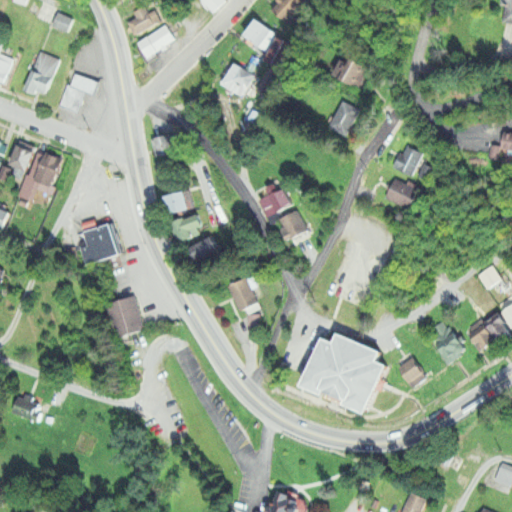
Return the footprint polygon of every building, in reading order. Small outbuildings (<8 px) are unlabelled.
[(226,0),(215,11),(204,0),(226,0)] [(278,0),(300,0),(284,19),(272,8),(278,0)] [(140,17),(136,11),(147,4),(151,11),(157,8),(164,19),(138,33),(132,22),(140,17)] [(69,31),(56,25),(62,11),(75,17),(69,31)] [(245,34),(261,16),(281,34),(265,51),(245,34)] [(140,42),(166,22),(177,37),(152,57),(140,42)] [(281,36),(294,42),(284,65),(270,59),(281,36)] [(6,82),(0,79),(0,47),(18,54),(6,82)] [(42,49),(56,55),(64,59),(49,92),(41,89),(40,92),(26,86),(27,83),(42,49)] [(362,86),(339,73),(350,54),(373,66),(362,86)] [(191,97),(181,82),(202,68),(212,82),(191,97)] [(74,83),(78,72),(102,81),(97,94),(88,90),(80,111),(62,103),(71,82),(74,83)] [(335,128),(350,135),(361,109),(346,102),(335,128)] [(158,156),(154,139),(178,133),(182,149),(158,156)] [(494,142),(505,144),(504,157),(493,156),(494,142)] [(20,143),(37,151),(29,169),(12,162),(20,143)] [(409,145),(425,153),(414,175),(398,167),(409,145)] [(36,185),(30,199),(19,195),(39,150),(50,155),(47,161),(64,169),(54,193),(36,185)] [(427,160),(440,166),(433,179),(421,173),(427,160)] [(0,169),(3,163),(14,168),(9,180),(0,176),(0,169)] [(416,210),(390,198),(400,176),(426,189),(416,210)] [(281,210),(273,193),(286,187),(294,204),(281,210)] [(174,213),(170,194),(187,190),(191,209),(174,213)] [(7,231),(0,228),(0,204),(16,211),(7,231)] [(283,218),(302,210),(310,229),(291,237),(283,218)] [(199,213),(204,223),(192,228),(196,236),(185,242),(176,223),(187,218),(188,219),(199,213)] [(88,264),(122,251),(111,222),(86,232),(89,239),(80,243),(88,264)] [(202,262),(194,248),(214,237),(222,251),(202,262)] [(0,293),(0,265),(10,270),(0,293)] [(245,312),(230,285),(249,275),(264,301),(245,312)] [(137,294),(149,329),(119,339),(107,303),(137,294)] [(511,334),(507,338),(489,314),(501,306),(511,320),(511,334)] [(483,350),(467,324),(481,316),(496,342),(483,350)] [(440,340),(458,330),(471,353),(453,363),(440,340)] [(382,410),(399,364),(389,360),(392,351),(348,334),(345,341),(335,337),(317,386),(382,410)] [(406,367),(422,355),(435,374),(419,386),(406,367)] [(42,422),(12,411),(18,394),(48,405),(42,422)] [(461,455),(475,461),(470,474),(455,468),(461,455)] [(511,485),(498,481),(505,462),(511,464),(511,485)] [(258,511),(259,510),(263,511),(277,511),(285,492),(312,502),(308,511),(258,511)] [(423,511),(430,498),(415,492),(406,511),(423,511)]
